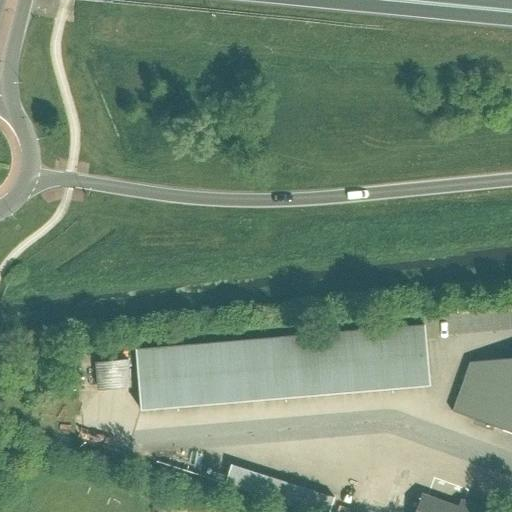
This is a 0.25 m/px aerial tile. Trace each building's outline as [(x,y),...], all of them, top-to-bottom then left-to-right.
[(429,386),(424,326),(137,350),(142,410),(429,386)] [(511,434),(511,432),(511,358),(468,363),(451,412),(511,434)] [(131,387),(129,360),(96,363),(98,390),(131,387)] [(328,511),(333,497),(231,465),(225,485),(311,511),(328,511)] [(461,509),(421,494),(414,511),(482,511),(484,509),(464,501),(461,509)]
